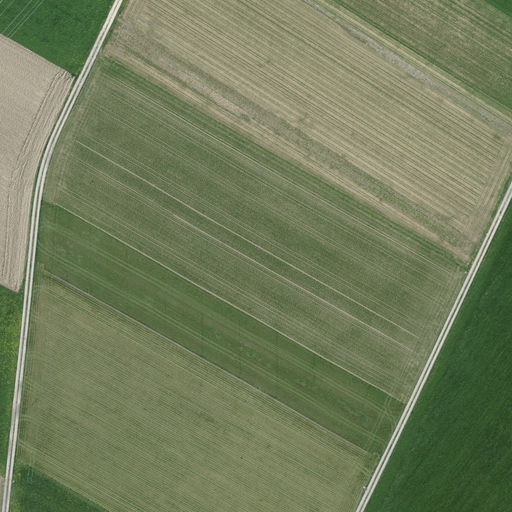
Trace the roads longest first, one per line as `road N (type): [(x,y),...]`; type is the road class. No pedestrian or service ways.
road 1 (track): [(6,511),(40,180),(124,0)]
road 2 (track): [(511,195),(361,511)]
